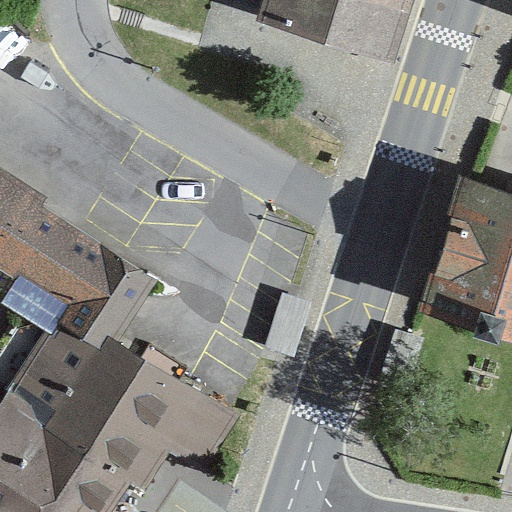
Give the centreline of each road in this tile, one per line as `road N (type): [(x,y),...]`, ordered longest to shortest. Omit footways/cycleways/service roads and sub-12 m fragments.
road 1 (residential): [(77,0),(84,39),(127,88),(325,202),(386,226)]
road 2 (tertiary): [(294,511),(386,226)]
road 3 (tertiary): [(386,226),(462,0)]
